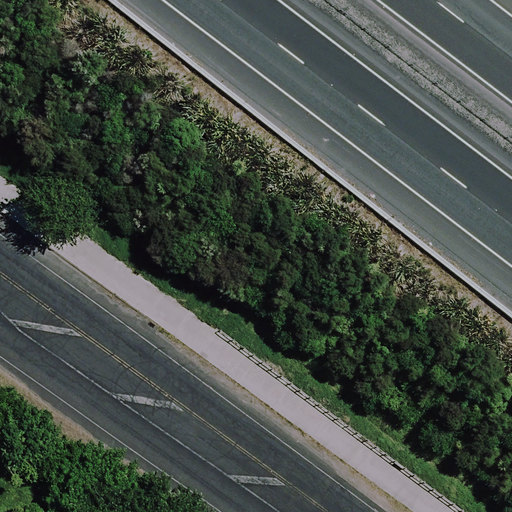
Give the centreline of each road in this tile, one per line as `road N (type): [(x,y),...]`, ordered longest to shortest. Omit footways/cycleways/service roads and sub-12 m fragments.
road 1 (motorway): [(511,231),(215,0)]
road 2 (unclassified): [(0,299),(269,511)]
